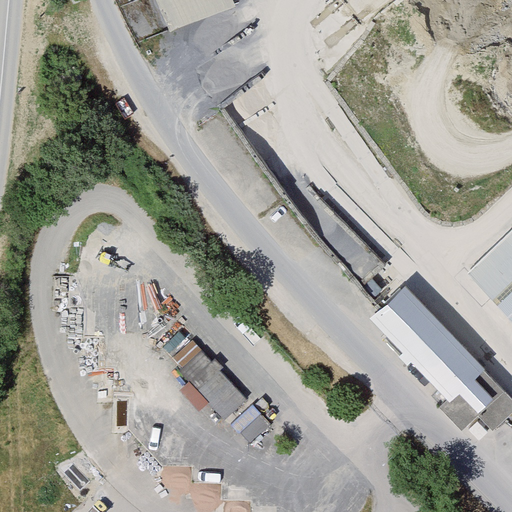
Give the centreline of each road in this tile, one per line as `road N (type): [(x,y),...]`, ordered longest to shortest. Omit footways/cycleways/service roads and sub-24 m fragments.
road 1 (unknown): [(172,511),(101,435),(66,380),(43,306),(56,233),(93,196),(125,204),(177,273)]
road 2 (unknown): [(346,444),(316,471),(268,471),(184,418),(152,377),(132,310),(138,286),(177,273)]
road 3 (unknown): [(177,273),(346,444)]
